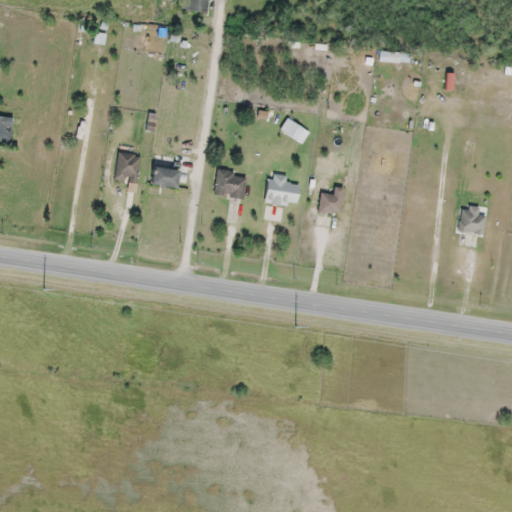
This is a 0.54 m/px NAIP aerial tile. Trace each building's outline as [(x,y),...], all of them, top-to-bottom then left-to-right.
[(207,0),(184,0),(183,9),(206,12),(207,0)] [(13,116),(0,114),(0,141),(10,143),(13,116)] [(135,182),(140,156),(117,151),(112,178),(135,182)] [(149,184),(174,187),(177,169),(151,166),(149,184)] [(212,193),(242,199),(246,175),(216,169),(212,193)] [(296,203),(298,183),(285,182),(285,175),(268,173),(263,218),(282,220),(284,202),(296,203)] [(457,230),(481,234),(484,212),(459,209),(457,230)]
